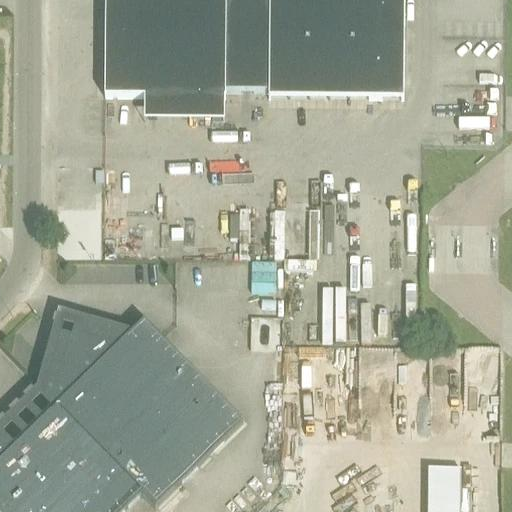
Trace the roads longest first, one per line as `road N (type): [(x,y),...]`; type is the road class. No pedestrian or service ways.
road 1 (unclassified): [(0,300),(25,249),(30,0)]
road 2 (unknown): [(402,511),(398,466),(379,446),(319,455),(310,464),(306,511)]
